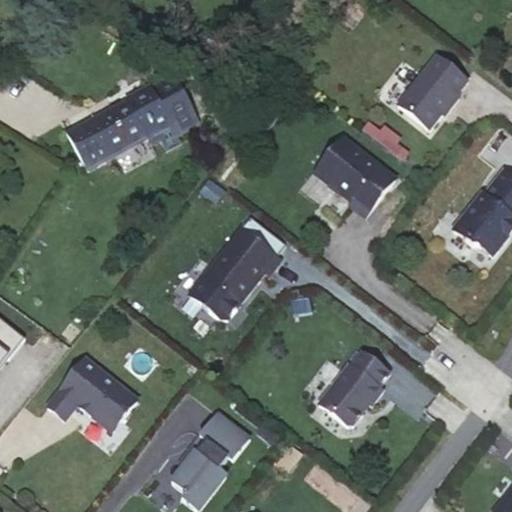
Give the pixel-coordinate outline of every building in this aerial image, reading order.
[(463,84),(432,59),(393,109),(425,133),(437,117),(443,110),(445,112),(455,100),(452,98),(463,84)] [(174,77),(151,89),(150,88),(125,102),(127,106),(95,124),(93,120),(66,135),(84,169),(112,154),(111,151),(143,134),(150,147),(160,142),(165,153),(181,144),(177,138),(200,125),(174,77)] [(445,112),(443,110),(437,117),(440,119),(445,112)] [(362,221),(392,182),(339,141),(311,177),(349,207),(347,209),(362,221)] [(511,183),(499,173),(479,198),(478,197),(449,234),(470,250),(475,249),(489,260),(505,239),(504,238),(511,225),(511,183)] [(276,262),(237,231),(199,280),(234,308),(261,274),(265,278),(276,262)] [(304,300),(285,302),(287,317),(306,314),(304,300)] [(8,364),(25,342),(0,322),(0,369),(6,362),(8,364)] [(374,390),(385,376),(358,355),(347,369),(345,367),(315,407),(343,429),(348,429),(358,416),(357,416),(364,406),(367,408),(378,393),(374,390)] [(86,362),(47,411),(65,425),(77,409),(112,436),(138,403),(86,362)] [(246,441),(213,416),(195,439),(202,444),(193,455),(186,450),(174,466),(179,470),(168,485),(179,494),(180,499),(178,502),(191,511),(195,511),(222,478),(215,473),(224,462),(228,464),(246,441)] [(195,439),(186,450),(193,455),(202,444),(195,439)] [(286,446),(271,466),(283,476),(298,455),(286,446)] [(511,511),(511,488),(494,511),(511,511)]
